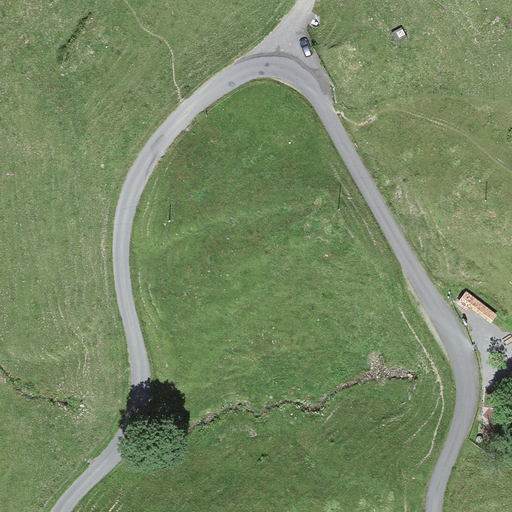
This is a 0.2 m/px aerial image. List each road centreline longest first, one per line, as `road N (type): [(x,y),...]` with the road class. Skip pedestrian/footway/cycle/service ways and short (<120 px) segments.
road 1 (track): [(192,108),(149,157),(122,224),(129,300),(150,372),(148,417),(72,511)]
road 2 (track): [(436,511),(468,398),(467,372),(326,111)]
road 3 (track): [(326,111),(295,70),(273,63),(192,108)]
